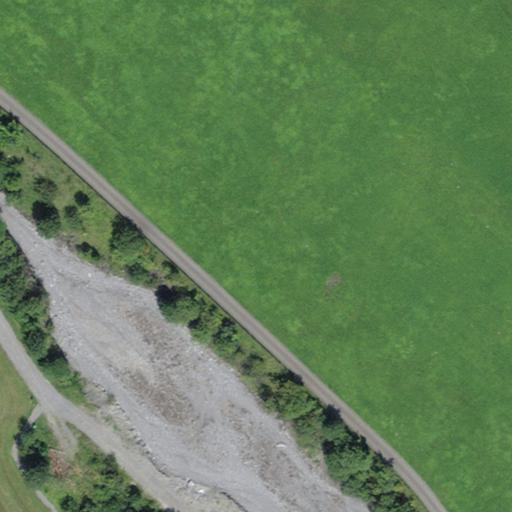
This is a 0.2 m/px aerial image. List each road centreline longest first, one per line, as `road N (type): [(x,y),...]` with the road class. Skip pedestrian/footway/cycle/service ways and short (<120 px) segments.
road 1 (track): [(422,511),(384,463),(94,177),(0,99)]
road 2 (track): [(37,381),(148,483)]
